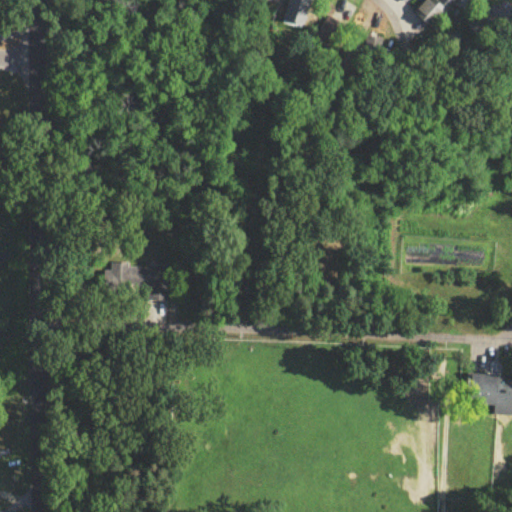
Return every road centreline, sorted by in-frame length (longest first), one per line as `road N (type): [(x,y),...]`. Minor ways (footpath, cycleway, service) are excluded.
road 1 (tertiary): [(35,0),(38,511)]
road 2 (residential): [(36,319),(511,335)]
